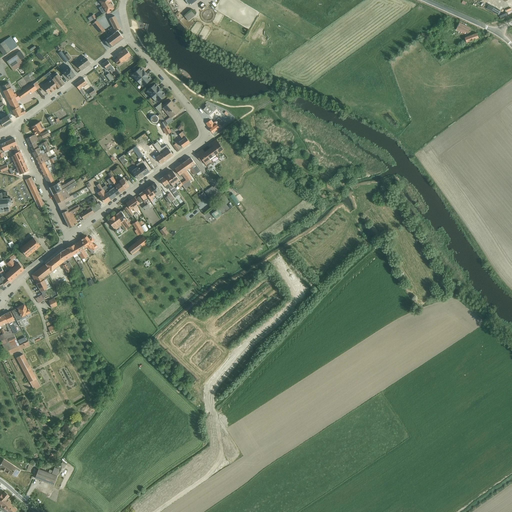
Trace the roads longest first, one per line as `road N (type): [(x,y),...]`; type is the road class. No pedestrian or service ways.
road 1 (residential): [(67,238),(203,139),(196,116),(129,38)]
road 2 (residential): [(129,38),(15,125)]
road 3 (residential): [(67,238),(15,125)]
